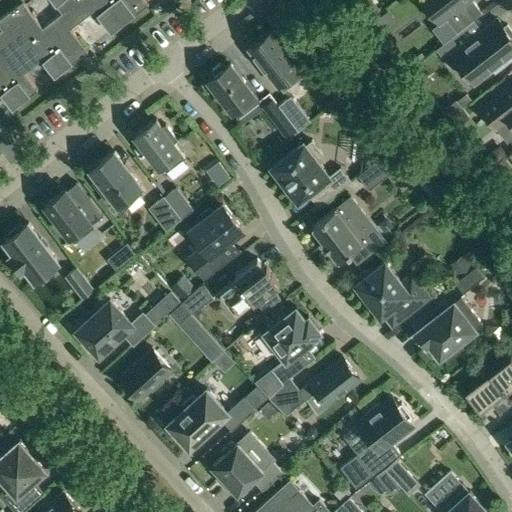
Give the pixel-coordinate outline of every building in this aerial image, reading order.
[(0,29),(0,92),(12,109),(38,89),(24,72),(41,59),(55,76),(80,57),(69,43),(78,37),(69,26),(92,8),(111,32),(149,3),(146,0),(52,0),(62,12),(43,27),(23,1),(0,18),(0,25),(2,28),(0,29)] [(446,17),(457,31),(482,12),(472,0),(422,0),(439,23),(446,17)] [(369,20),(377,13),(370,4),(361,12),(369,20)] [(511,58),(511,56),(510,54),(511,52),(511,30),(506,23),(503,26),(498,19),(467,42),(459,31),(437,48),(453,68),(468,56),(483,75),(492,68),(495,71),(511,58)] [(249,47),(283,91),(306,74),(300,67),(303,65),(290,47),(294,43),(284,31),(280,34),(274,27),(249,47)] [(210,71),(213,74),(208,78),(216,89),(213,92),(221,103),(225,101),(238,118),(260,101),(230,61),(224,65),(222,62),(210,71)] [(511,83),(500,93),(481,107),(496,128),(497,127),(507,140),(511,136),(511,83)] [(279,105),(298,130),(311,120),(291,95),(279,105)] [(165,172),(185,157),(174,142),(178,139),(166,123),(162,126),(157,120),(158,119),(157,118),(134,135),(135,136),(136,135),(165,172)] [(351,180),(341,166),(330,175),(317,159),(324,154),(312,139),(306,144),(303,141),(273,165),(272,164),(271,165),(299,201),(300,200),(300,199),(321,183),(330,196),(351,180)] [(141,185),(114,150),(91,169),(98,178),(93,182),(104,195),(108,192),(118,204),(123,200),(124,200),(126,204),(139,194),(137,190),(136,189),(141,185)] [(358,175),(369,189),(393,171),(382,157),(358,175)] [(165,195),(182,218),(194,208),(176,186),(165,195)] [(45,204),(52,213),(48,216),(60,232),(64,229),(74,242),(95,226),(92,223),(104,214),(89,195),(81,202),(76,201),(66,188),(45,204)] [(340,259),(350,251),(357,261),(381,242),(366,223),(369,220),(350,195),(313,224),(325,240),(324,242),(329,249),(331,248),(340,259)] [(164,196),(150,207),(167,229),(182,218),(165,196),(164,196)] [(203,245),(189,256),(205,277),(231,256),(222,245),(244,229),(223,202),(212,210),(210,207),(198,216),(201,219),(190,228),(203,245)] [(34,279),(58,261),(28,222),(22,227),(20,224),(9,233),(11,236),(5,240),(14,252),(10,255),(21,270),(25,267),(34,279)] [(451,263),(461,277),(476,265),(466,252),(451,263)] [(279,281),(267,265),(265,267),(258,257),(235,275),(237,277),(220,290),(236,310),(253,298),(255,300),(279,281)] [(356,282),(355,283),(356,284),(365,296),(364,297),(365,298),(366,297),(370,302),(369,303),(370,304),(371,303),(380,315),(381,317),(382,316),(382,315),(392,308),(400,319),(430,296),(412,273),(402,281),(386,261),(386,260),(385,259),(384,260),(369,272),(366,268),(357,276),(360,279),(356,282)] [(456,281),(464,292),(484,276),(476,265),(456,281)] [(93,288),(77,267),(66,276),(82,297),(93,288)] [(193,312),(213,297),(202,283),(200,285),(182,301),(193,312)] [(458,342),(483,323),(461,295),(416,330),(427,344),(429,341),(440,355),(443,353),(448,358),(462,347),(458,342)] [(134,344),(155,324),(143,311),(132,322),(110,299),(77,329),(99,353),(123,332),(134,344)] [(170,312),(179,322),(191,311),(182,301),(170,312)] [(290,376),(306,364),(297,351),(318,335),(317,333),(321,330),(309,315),(305,318),(296,306),(265,330),(286,359),(273,369),(283,383),(290,376)] [(153,347),(120,376),(129,386),(127,388),(136,398),(138,396),(140,398),(150,388),(152,390),(164,380),(161,378),(172,368),(153,347)] [(300,389),(290,376),(283,383),(270,397),(287,414),(317,390),(328,403),(360,378),(343,355),(310,381),(311,381),(300,389)] [(499,364),(494,358),(475,372),(480,379),(465,391),(480,410),(505,392),(510,398),(511,396),(511,356),(511,355),(499,364)] [(184,408),(168,423),(176,431),(172,434),(183,446),(187,443),(190,447),(221,418),(232,430),(255,408),(244,395),(227,410),(207,388),(196,397),(193,394),(181,405),(184,408)] [(357,452),(340,466),(352,482),(370,469),(373,473),(393,458),(400,452),(391,441),(413,424),(408,417),(411,414),(402,402),(398,404),(393,397),(381,406),(378,403),(366,412),(368,416),(359,423),(370,437),(355,449),(357,452)] [(0,482),(0,483),(4,479),(11,487),(2,495),(16,511),(21,511),(44,492),(34,480),(46,469),(19,439),(0,456),(0,482)] [(225,453),(212,465),(221,474),(218,477),(226,486),(229,483),(238,493),(253,479),(262,489),(282,471),(273,460),(263,469),(238,442),(235,444),(232,441),(222,450),(225,453)] [(419,483),(397,458),(386,468),(409,493),(419,483)] [(489,511),(469,490),(462,483),(438,505),(444,511),(489,511)] [(331,511),(319,499),(313,504),(299,489),(292,496),(283,486),(254,511),(331,511)] [(50,502),(47,499),(38,507),(41,511),(39,511),(83,511),(64,490),(50,502)] [(364,511),(349,496),(331,511),(364,511)]
